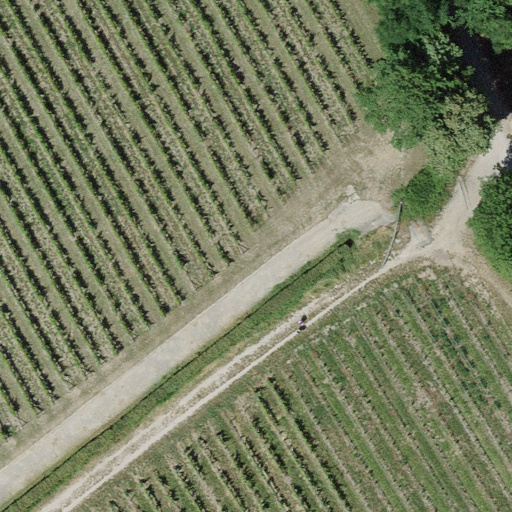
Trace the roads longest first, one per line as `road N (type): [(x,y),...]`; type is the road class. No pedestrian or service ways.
road 1 (track): [(47,511),(509,158)]
road 2 (track): [(0,486),(354,214),(383,255)]
road 3 (track): [(509,158),(449,0)]
